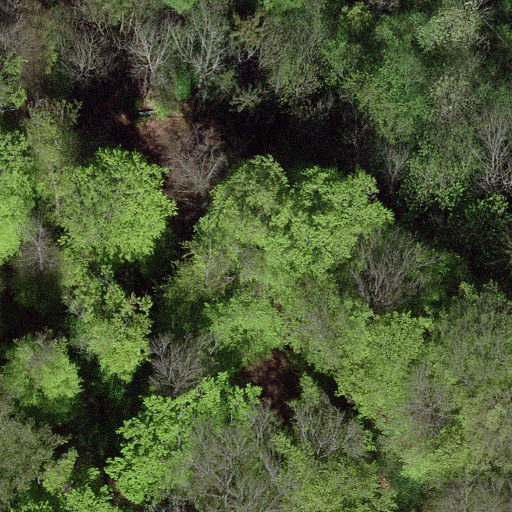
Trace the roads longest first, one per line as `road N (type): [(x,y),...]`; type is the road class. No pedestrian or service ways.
road 1 (track): [(78,151),(142,152),(232,168),(334,202),(511,315)]
road 2 (track): [(78,151),(171,225),(357,511)]
